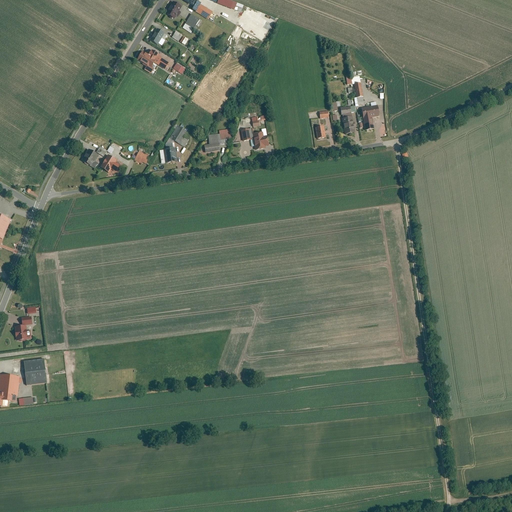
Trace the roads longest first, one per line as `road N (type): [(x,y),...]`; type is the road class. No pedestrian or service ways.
road 1 (unclassified): [(397,143),(448,511)]
road 2 (unclassified): [(397,143),(44,196)]
road 3 (tertiary): [(44,196),(163,0)]
road 4 (unclassified): [(511,86),(397,143)]
